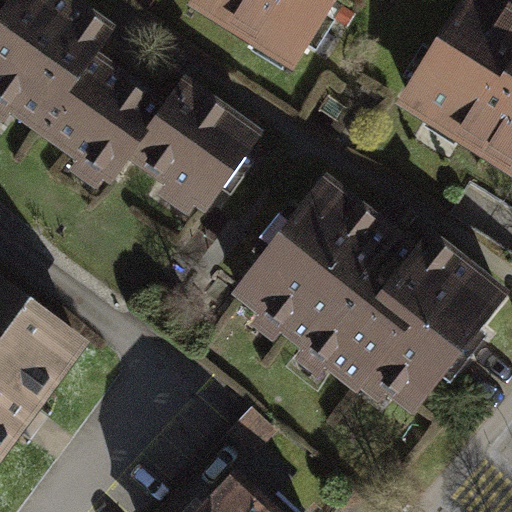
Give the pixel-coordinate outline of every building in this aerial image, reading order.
[(0,93),(47,127),(107,43),(124,20),(95,0),(9,0),(0,13),(0,93)] [(295,83),(346,0),(205,0),(193,19),(295,83)] [(511,184),(511,0),(471,0),(400,116),(511,184)] [(120,181),(140,154),(163,123),(156,118),(174,93),(107,43),(47,127),(120,181)] [(211,204),(269,122),(192,68),(174,93),(156,118),(163,123),(140,154),(170,175),(163,186),(194,208),(202,197),(211,204)] [(332,166),(238,286),(364,384),(367,381),(385,395),(391,386),(420,409),(511,291),(511,281),(436,223),(424,238),(332,166)] [(0,461),(19,436),(77,357),(0,300),(0,461)] [(280,423),(255,399),(229,425),(254,450),(280,423)] [(251,511),(228,489),(205,511),(251,511)]
